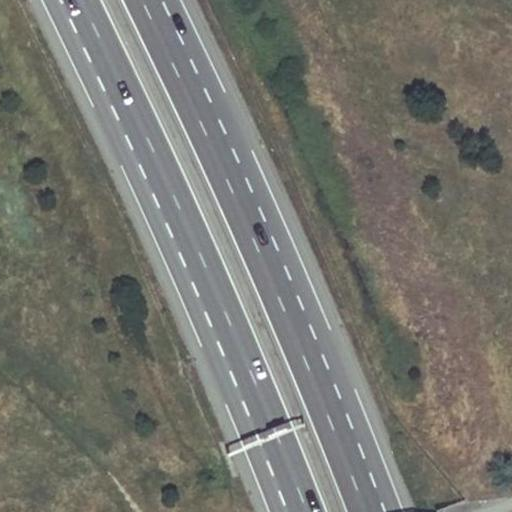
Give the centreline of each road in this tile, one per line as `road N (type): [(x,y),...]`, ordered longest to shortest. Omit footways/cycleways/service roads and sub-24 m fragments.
road 1 (trunk): [(78,0),(205,268),(297,511)]
road 2 (trunk): [(368,511),(263,243),(149,0)]
